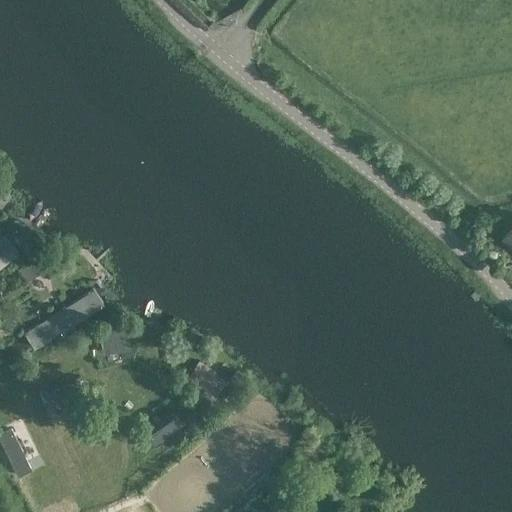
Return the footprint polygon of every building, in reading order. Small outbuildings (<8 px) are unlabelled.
[(0,261),(2,265),(17,254),(4,236),(0,239),(0,261)] [(63,281),(51,260),(38,267),(50,288),(63,281)] [(119,320),(98,282),(11,328),(31,362),(119,320)] [(106,347),(130,342),(127,328),(103,334),(106,347)] [(224,382),(195,362),(183,380),(211,401),(224,382)] [(243,375),(236,370),(228,379),(236,385),(243,375)] [(73,397),(79,394),(75,383),(49,393),(56,413),(76,405),(73,397)] [(179,413),(156,433),(170,451),(193,432),(179,413)] [(0,443),(15,475),(33,467),(12,423),(0,428),(0,443)] [(44,461),(36,445),(26,449),(34,466),(44,461)]
